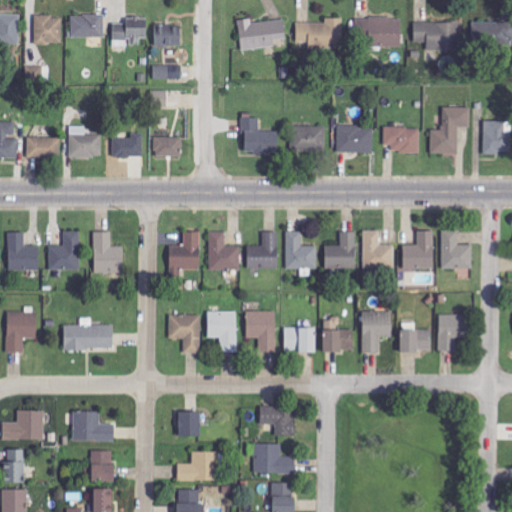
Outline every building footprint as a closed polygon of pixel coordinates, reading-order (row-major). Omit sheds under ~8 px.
[(0,21),(0,45),(21,45),(20,14),(0,14),(0,21)] [(104,37),(104,15),(72,16),(72,38),(104,37)] [(63,16),(37,16),(37,43),(63,44),(63,16)] [(298,23),(297,47),(343,48),(343,18),(327,17),(327,23),(298,23)] [(114,45),(129,45),(140,45),(140,38),(148,38),(147,18),(126,18),(126,23),(113,23),(114,45)] [(361,45),(402,45),(403,18),(362,18),(361,45)] [(242,51),(288,46),(285,20),(252,23),(252,19),(239,20),(242,51)] [(511,21),(473,23),(474,46),(511,45),(511,21)] [(415,22),(415,49),(460,50),(460,23),(415,22)] [(156,27),(156,47),(182,46),(181,26),(156,27)] [(183,79),(182,64),(154,65),(155,79),(183,79)] [(168,91),(152,90),(151,108),(168,108),(168,91)] [(471,108),(444,107),(443,130),(432,130),(432,154),(459,154),(460,127),(471,127),(471,108)] [(261,117),(244,118),(245,154),(279,153),(279,131),(261,132),(261,117)] [(511,153),(511,121),(485,121),(484,153),(511,153)] [(0,158),(19,159),(19,138),(16,138),(16,123),(0,122),(0,158)] [(103,135),(86,135),(87,126),(71,126),(70,158),(103,158),(103,135)] [(291,152),(327,151),(327,126),(290,127),(291,152)] [(374,152),(374,126),(339,126),(338,152),(374,152)] [(421,153),(421,128),(385,128),(385,145),(393,145),(393,153),(421,153)] [(144,156),(143,132),(132,133),(132,138),(114,139),(114,157),(144,156)] [(29,137),(28,158),(61,158),(61,138),(29,137)] [(156,157),(183,156),(183,137),(155,137),(156,157)] [(395,245),(381,245),(381,231),(365,230),(364,269),(395,269),(395,245)] [(443,269),(474,269),(474,245),(459,245),(459,231),(444,230),(443,269)] [(51,270),(81,270),(81,231),(65,232),(65,246),(50,247),(51,270)] [(288,269),(319,269),(318,246),(303,246),(303,231),(287,232),(288,269)] [(404,245),(405,269),(435,269),(435,231),(419,231),(419,245),(404,245)] [(25,232),(9,233),(10,271),(40,270),(39,246),(25,247),(25,232)] [(96,273),(125,273),(125,246),(113,246),(113,232),(95,232),(96,273)] [(171,246),(171,269),(201,269),(201,232),(185,232),(185,245),(171,246)] [(211,271),(242,270),(241,246),(227,246),(226,232),(210,232),(211,271)] [(249,246),(249,269),(279,269),(280,232),(264,232),(264,246),(249,246)] [(326,246),(326,269),(357,269),(357,232),(341,232),(341,246),(326,246)] [(238,311),(209,312),(209,339),(221,338),(222,352),(239,352),(238,311)] [(248,338),(260,338),(260,352),(277,352),(277,311),(248,311),(248,338)] [(393,311),(363,312),(364,353),(381,353),(381,338),(393,337),(393,311)] [(25,352),(25,339),(38,339),(38,312),(8,312),(8,352),(25,352)] [(202,315),(170,315),(170,339),(185,339),(185,353),(202,353),(202,315)] [(465,315),(440,315),(440,351),(458,351),(457,338),(466,338),(465,315)] [(65,326),(65,350),(114,349),(114,325),(93,325),(92,318),(81,319),(82,325),(65,326)] [(355,329),(341,330),(341,320),(324,320),(325,352),(355,351),(355,329)] [(317,328),(286,327),(286,352),(317,353),(317,328)] [(402,351),(433,352),(433,330),(402,330),(402,351)] [(261,424),(276,424),(276,435),(296,436),(296,407),(262,406),(261,424)] [(4,440),(45,440),(46,411),(19,410),(19,422),(4,422),(4,440)] [(116,442),(116,424),(101,423),(101,412),(75,411),(74,441),(116,442)] [(201,412),(180,412),(180,438),(202,437),(201,412)] [(282,444),(256,444),(255,474),(296,474),(296,457),(282,457),(282,444)] [(25,484),(25,450),(6,449),(5,483),(25,484)] [(115,483),(115,451),(93,451),(93,482),(115,483)] [(179,464),(178,481),(218,482),(218,452),(193,452),(193,464),(179,464)] [(295,511),(295,483),(273,483),(273,511),(295,511)] [(113,511),(114,489),(95,488),(94,511),(113,511)] [(28,511),(28,489),(3,490),(3,511),(28,511)] [(205,511),(206,505),(201,505),(201,490),(179,490),(178,511),(205,511)]
